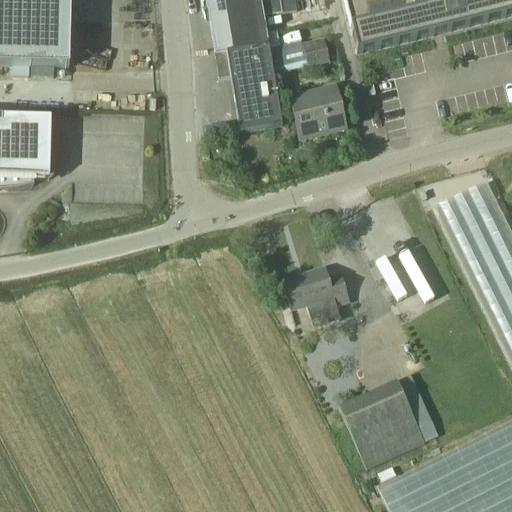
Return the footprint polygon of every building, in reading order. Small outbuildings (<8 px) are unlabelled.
[(0,0),(0,69),(67,71),(69,0),(0,0)] [(204,0),(214,57),(226,55),(232,55),(268,48),(263,19),(296,14),(293,0),(204,0)] [(511,0),(342,0),(350,31),(356,56),(357,58),(424,41),(424,45),(511,23),(511,0)] [(301,45),(269,52),(274,77),(306,70),(306,71),(329,66),(324,42),(301,47),(301,45)] [(232,55),(226,55),(232,94),(240,136),(282,129),(273,77),(274,77),(269,52),(269,48),(268,48),(232,55)] [(334,92),(291,103),(301,143),(343,133),(334,92)] [(0,190),(1,190),(12,189),(24,187),(35,184),(35,180),(48,181),(50,122),(1,120),(1,114),(0,114),(0,190)] [(291,315),(306,310),(308,319),(348,306),(340,279),(327,283),(324,273),(282,286),(291,315)] [(366,475),(425,448),(424,445),(437,439),(410,379),(338,412),(366,475)]
